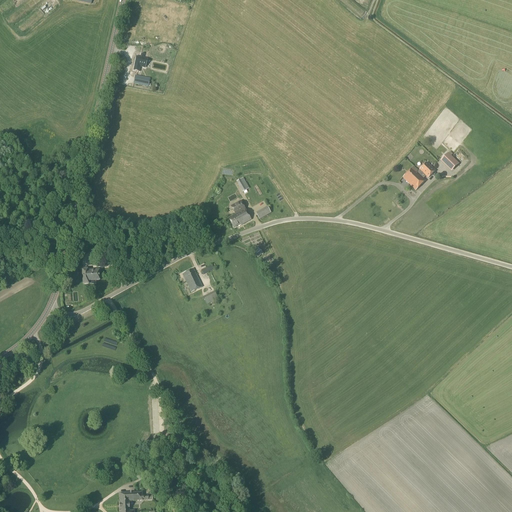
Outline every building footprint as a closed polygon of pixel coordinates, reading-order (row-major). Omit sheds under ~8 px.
[(51,2),(36,16),(39,20),(55,5),(51,2)] [(145,68),(147,59),(137,57),(134,70),(139,72),(140,67),(145,68)] [(154,60),(150,74),(159,76),(163,63),(154,60)] [(451,172),(459,164),(448,153),(440,161),(451,172)] [(428,178),(435,171),(427,163),(420,170),(418,172),(417,172),(413,168),(403,178),(416,191),(426,181),(422,178),(425,175),(428,178)] [(244,195),(250,191),(243,179),(237,182),(244,195)] [(241,225),(251,220),(241,201),(231,207),(236,216),(228,220),(233,229),(240,224),(241,225)] [(268,207),(256,214),(259,220),(271,213),(268,207)] [(104,253),(111,249),(109,244),(101,248),(104,253)] [(258,259),(263,253),(259,249),(254,255),(258,259)] [(203,275),(214,270),(211,265),(201,270),(203,275)] [(191,293),(202,288),(193,269),(182,275),(191,293)] [(87,272),(87,270),(82,270),(83,285),(88,284),(88,282),(99,281),(98,271),(87,272)] [(196,310),(218,299),(214,292),(192,302),(196,310)] [(129,511),(129,502),(142,501),(142,493),(119,494),(120,511),(134,511),(129,511)]
